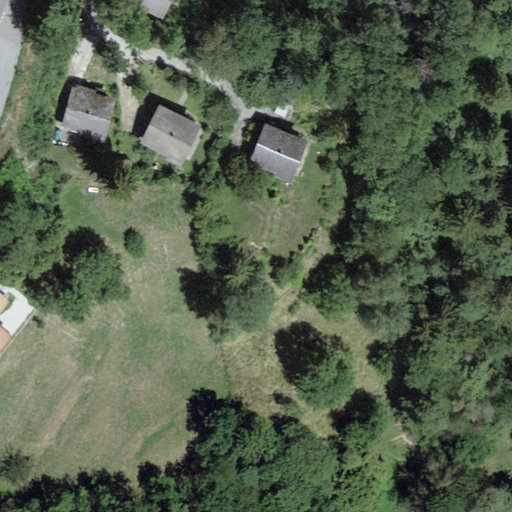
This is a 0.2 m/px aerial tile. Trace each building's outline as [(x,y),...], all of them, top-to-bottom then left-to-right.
[(170,0),(123,0),(123,1),(161,19),(170,0)] [(113,102),(72,91),(62,127),(104,138),(113,102)] [(198,126),(160,109),(144,146),(182,163),(198,126)] [(308,139),(266,123),(251,163),(293,180),(308,139)] [(0,310),(8,298),(0,292),(0,341),(7,332),(0,327),(0,310)]
